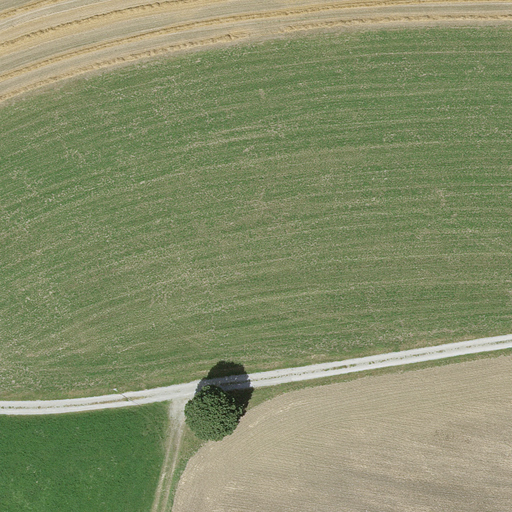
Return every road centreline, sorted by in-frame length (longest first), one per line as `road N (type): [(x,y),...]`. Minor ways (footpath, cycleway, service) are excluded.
road 1 (track): [(0,408),(82,408),(511,340)]
road 2 (track): [(157,511),(183,391)]
